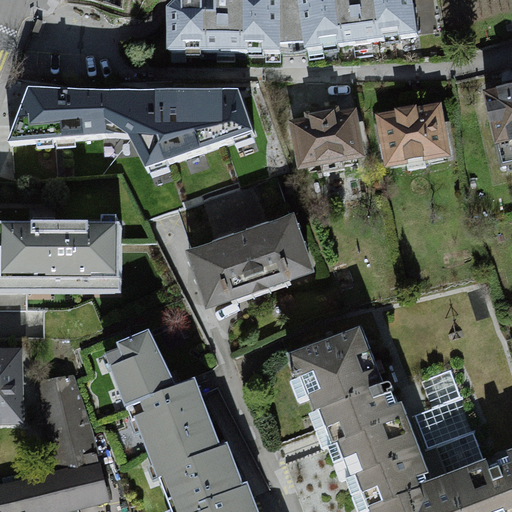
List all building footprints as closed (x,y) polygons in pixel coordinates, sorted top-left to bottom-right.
[(173,0),(166,7),(169,51),(281,54),(277,0),(173,0)] [(411,0),(299,0),(307,51),(417,33),(411,0)] [(511,85),(483,93),(501,167),(511,164),(511,85)] [(133,91),(29,87),(9,142),(129,135),(133,91)] [(238,91),(133,91),(129,135),(144,169),(250,133),(238,91)] [(445,106),(379,117),(388,169),(454,158),(445,106)] [(357,108),(289,122),(299,172),(368,158),(357,108)] [(296,216),(188,252),(206,308),(314,272),(296,216)] [(120,225),(0,223),(0,295),(120,296),(120,225)] [(511,511),(511,452),(423,487),(360,327),(291,355),(355,511),(511,511)] [(151,340),(108,355),(163,511),(251,511),(229,450),(215,455),(190,385),(169,392),(151,340)] [(27,352),(0,353),(0,430),(29,429),(27,352)] [(35,384),(54,470),(97,459),(72,375),(35,384)] [(54,470),(0,482),(0,511),(62,511),(107,501),(97,459),(54,470)]
